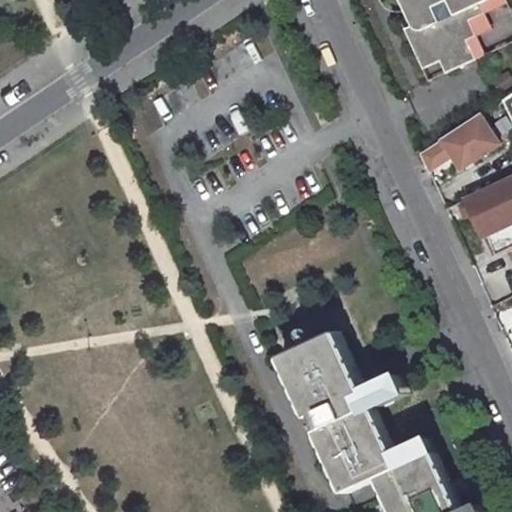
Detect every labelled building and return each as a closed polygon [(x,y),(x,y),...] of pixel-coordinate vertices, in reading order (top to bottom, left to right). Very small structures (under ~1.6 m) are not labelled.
[(414,0),(411,5),(408,8),(406,8),(413,24),(405,28),(425,68),(442,60),(448,72),(478,57),(468,37),(478,33),(471,18),(485,11),(481,2),(485,0),(414,0)] [(483,113),(446,138),(453,148),(460,150),(467,145),(477,159),(503,141),(483,113)] [(435,145),(422,155),(430,170),(456,153),(466,166),(477,159),(467,145),(460,150),(453,148),(446,138),(435,145)] [(511,178),(511,176),(460,199),(478,237),(484,235),(511,221),(511,178)] [(511,247),(511,221),(484,235),(493,256),(511,247)] [(303,335),(302,337),(302,338),(303,342),(307,343),(310,343),(313,341),(314,339),(314,335),(310,332),(308,331),(304,332),(303,335)] [(285,360),(349,496),(383,480),(385,484),(397,511),(485,511),(483,506),(471,511),(463,511),(458,500),(452,485),(431,440),(406,452),(413,466),(403,470),(396,456),(376,411),(382,408),(383,409),(410,396),(402,377),(377,389),(375,390),(375,391),(368,395),(361,380),(340,335),(285,360)] [(371,376),(361,380),(368,395),(375,391),(375,390),(377,389),(371,376)] [(406,452),(396,456),(403,470),(413,466),(406,452)] [(461,481),(452,485),(458,500),(468,496),(461,481)]
